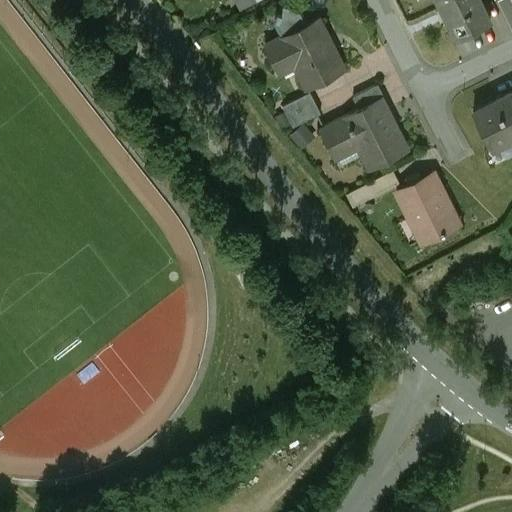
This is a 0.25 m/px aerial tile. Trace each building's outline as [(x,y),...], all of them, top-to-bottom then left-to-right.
[(438,0),(456,36),(490,19),(480,0),(438,0)] [(511,2),(502,8),(510,24),(511,22),(511,2)] [(299,10),(282,3),(276,21),(282,33),(305,22),(299,10)] [(282,33),(265,42),(275,63),(291,55),(307,86),(344,67),(336,50),(334,50),(327,35),(328,34),(318,15),(305,22),(282,33)] [(387,107),(375,83),(353,94),(359,106),(365,118),(387,107)] [(310,89),(282,103),(293,124),(320,110),(310,89)] [(511,89),(473,109),(492,146),(511,135),(511,89)] [(359,106),(320,126),(331,146),(354,135),(370,166),(407,147),(387,107),(365,118),(359,106)] [(307,118),(293,129),(305,143),(318,131),(307,118)] [(393,168),(369,180),(375,194),(399,182),(393,168)] [(422,176),(419,170),(405,176),(408,183),(396,188),(410,217),(412,217),(423,239),(441,230),(443,232),(460,224),(451,207),(453,207),(444,189),(443,190),(433,170),(422,176)] [(369,180),(346,192),(353,205),(375,194),(369,180)]
